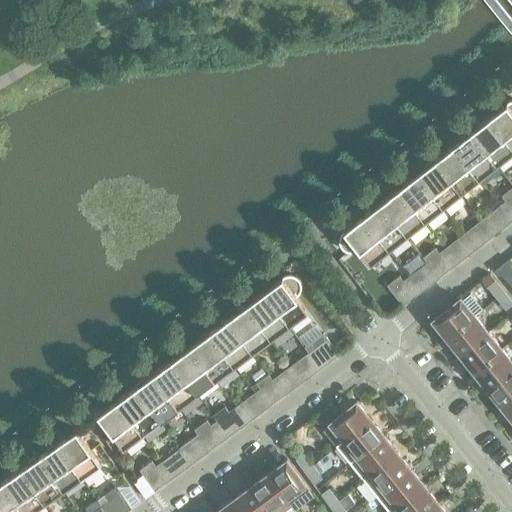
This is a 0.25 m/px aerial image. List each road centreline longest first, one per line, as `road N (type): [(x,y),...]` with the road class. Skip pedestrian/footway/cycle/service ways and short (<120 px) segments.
road 1 (residential): [(139,511),(376,340)]
road 2 (residential): [(376,340),(511,506)]
road 3 (residential): [(376,340),(511,232)]
